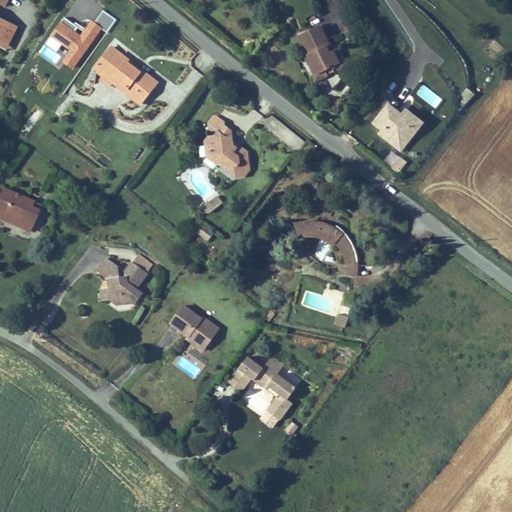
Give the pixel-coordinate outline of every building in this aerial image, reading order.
[(117,20),(103,10),(94,23),(102,29),(101,30),(107,34),(117,20)] [(50,38),(70,52),(62,63),(72,71),(101,30),(102,29),(94,23),(91,21),(85,29),(76,23),(74,25),(64,18),(50,38)] [(0,41),(8,46),(17,28),(2,20),(0,23),(0,41)] [(313,28),(295,38),(307,59),(317,76),(337,64),(331,53),(326,56),(322,50),(325,48),(313,28)] [(0,48),(5,51),(8,46),(0,41),(0,48)] [(93,70),(102,77),(99,81),(108,88),(111,84),(114,86),(116,83),(134,96),(139,89),(147,95),(158,82),(111,47),(93,70)] [(336,50),(331,53),(337,64),(317,76),(307,59),(303,62),(315,83),(345,66),(336,50)] [(139,106),(147,95),(139,89),(134,96),(116,83),(114,86),(139,106)] [(333,105),(332,113),(342,113),(343,105),(333,105)] [(408,122),(393,110),(378,127),(388,135),(389,134),(404,146),(417,130),(408,122)] [(270,114),(262,123),(296,151),(303,142),(270,114)] [(223,121),(216,115),(213,116),(208,123),(223,121)] [(389,134),(388,135),(384,140),(406,159),(430,130),(413,116),(408,122),(417,130),(404,146),(389,134)] [(208,123),(209,131),(211,132),(214,134),(207,143),(209,153),(218,159),(224,158),(225,164),(230,168),(231,174),(236,178),(246,176),(250,171),(247,169),(250,165),(249,151),(241,145),(237,146),(235,144),(235,136),(228,135),(226,133),(225,132),(223,121),(208,123)] [(32,145),(88,187),(100,172),(44,129),(32,145)] [(214,134),(211,132),(203,143),(205,158),(216,166),(220,166),(231,174),(230,168),(225,164),(224,158),(218,159),(209,153),(207,143),(214,134)] [(4,189),(0,198),(0,219),(31,233),(40,211),(33,208),(35,202),(4,189)] [(208,216),(223,204),(217,196),(202,208),(202,214),(208,216)] [(350,261),(352,267),(345,267),(345,279),(363,278),(364,273),(364,267),(363,263),(362,258),(361,254),(357,246),(353,238),(347,229),(345,233),(334,227),(331,226),(328,225),(322,224),(308,226),(310,241),(320,240),(322,240),(325,241),(330,244),(339,250),(341,247),(342,248),(344,250),(346,253),(348,256),(350,261)] [(208,242),(213,234),(201,226),(195,233),(208,242)] [(310,241),(308,226),(298,227),(299,242),(310,241)] [(138,254),(132,263),(147,274),(154,265),(138,254)] [(131,262),(119,278),(118,267),(106,258),(96,272),(107,280),(108,289),(99,290),(101,302),(109,302),(117,307),(135,304),(142,293),(137,290),(148,274),(147,274),(132,263),(131,262)] [(216,333),(208,327),(211,323),(202,317),(201,319),(183,306),(171,324),(188,337),(189,337),(190,335),(206,346),(216,333)] [(345,328),(348,318),(338,315),(335,325),(345,328)] [(216,333),(219,329),(211,323),(208,327),(216,333)] [(206,346),(190,335),(189,337),(188,337),(187,339),(203,351),(206,346)] [(292,404),(287,401),(294,391),(292,390),(294,387),(277,376),(285,364),(272,355),(263,369),(247,358),(228,384),(242,394),(251,380),(275,398),(265,412),(280,422),(292,404)] [(292,423),(286,431),(292,436),(298,427),(292,423)]
